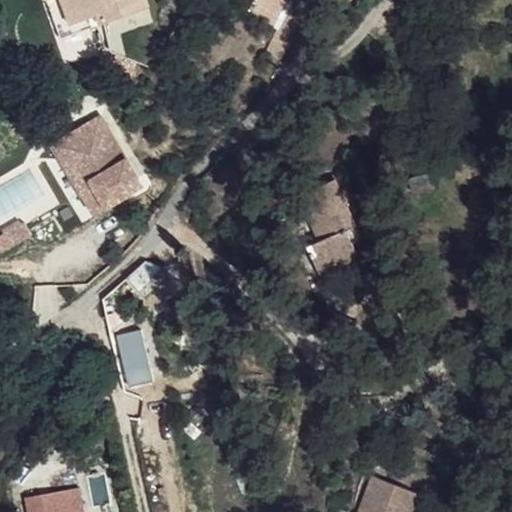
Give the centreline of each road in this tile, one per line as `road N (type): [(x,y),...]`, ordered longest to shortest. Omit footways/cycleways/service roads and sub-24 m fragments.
road 1 (unknown): [(144,242),(325,0)]
road 2 (unclassified): [(0,354),(100,288),(144,242),(186,232),(215,257)]
